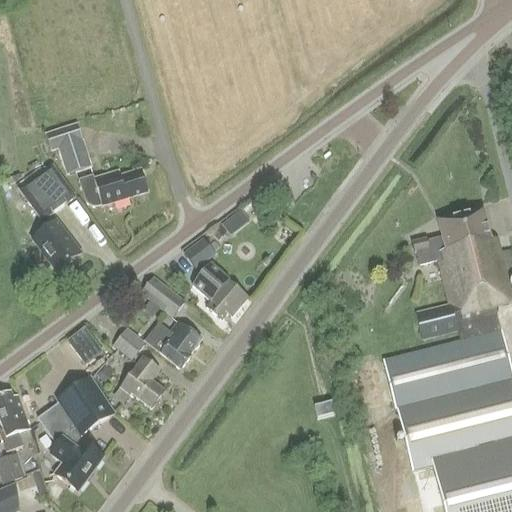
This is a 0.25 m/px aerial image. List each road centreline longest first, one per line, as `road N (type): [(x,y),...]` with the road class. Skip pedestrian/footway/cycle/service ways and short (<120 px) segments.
road 1 (tertiary): [(117,511),(383,153)]
road 2 (unclassified): [(188,229),(122,0)]
road 3 (tertiary): [(188,229),(0,373)]
road 4 (tertiary): [(345,115),(188,229)]
road 5 (tertiary): [(489,20),(345,115)]
road 6 (tertiary): [(383,153),(489,20)]
